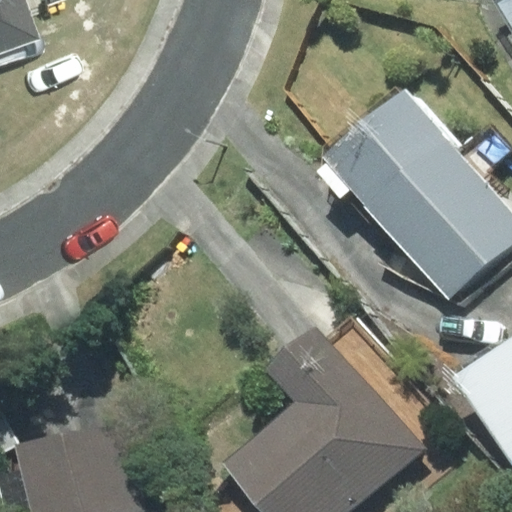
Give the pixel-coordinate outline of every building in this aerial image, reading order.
[(36,0),(0,0),(0,50),(48,33),(36,0)] [(511,214),(407,105),(331,177),(458,310),(511,257),(511,214)] [(244,511),(360,511),(422,456),(322,347),(271,393),(296,420),(222,487),(244,511)] [(511,370),(463,403),(511,476),(511,370)] [(69,511),(144,511),(129,426),(57,439),(69,511)]
